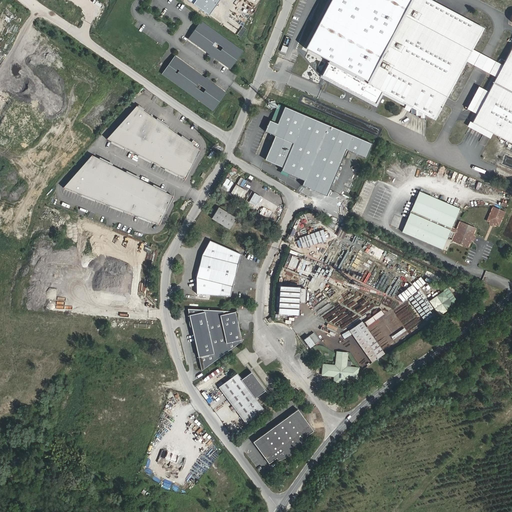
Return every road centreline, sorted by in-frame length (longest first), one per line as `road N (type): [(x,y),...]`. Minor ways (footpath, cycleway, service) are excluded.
road 1 (unclassified): [(225,158),(170,255),(167,314),(188,387),(279,509)]
road 2 (unclassified): [(225,158),(288,194),(292,205),(264,271),(261,324),(339,429)]
road 3 (unknown): [(181,186),(152,225),(65,190),(95,149),(146,169)]
road 4 (tertiary): [(339,429),(511,296)]
road 5 (unknown): [(225,158),(221,134),(90,42)]
road 6 (unclassified): [(290,0),(225,158)]
